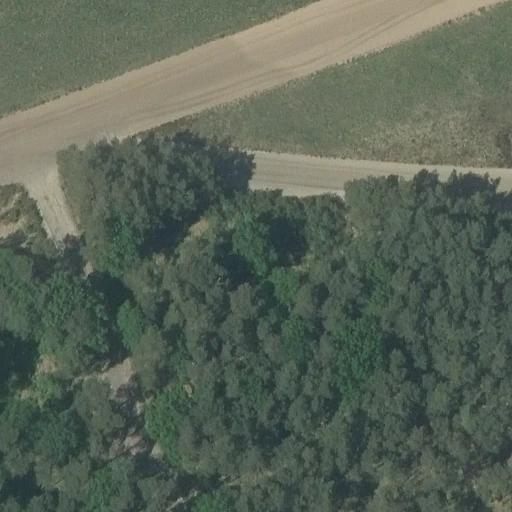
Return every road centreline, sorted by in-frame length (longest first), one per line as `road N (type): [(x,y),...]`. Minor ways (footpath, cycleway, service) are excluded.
road 1 (track): [(24,137),(511,199)]
road 2 (track): [(0,146),(395,0)]
road 3 (track): [(24,137),(123,410),(172,511)]
